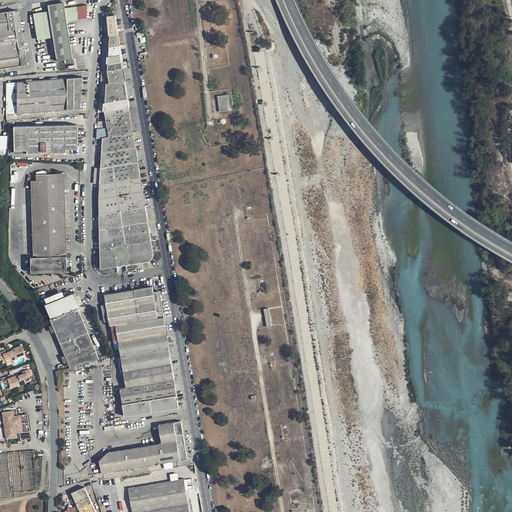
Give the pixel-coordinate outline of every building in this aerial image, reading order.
[(64,3),(48,5),(49,10),(53,37),(57,61),(72,59),(67,21),(78,19),(77,7),(65,9),(64,3)] [(87,5),(77,7),(78,19),(87,18),(87,5)] [(49,10),(33,13),(38,39),(53,37),(49,10)] [(17,11),(0,13),(0,68),(25,65),(25,64),(27,63),(19,11),(17,12),(17,11)] [(119,46),(117,35),(111,36),(110,47),(119,46)] [(122,62),(119,46),(110,47),(109,64),(122,62)] [(123,69),(122,62),(109,64),(108,71),(123,69)] [(125,81),(123,69),(108,71),(110,83),(125,81)] [(82,77),(18,82),(18,113),(80,108),(82,77)] [(128,99),(125,81),(110,83),(107,84),(106,93),(106,103),(128,99)] [(228,96),(218,96),(219,111),(229,111),(228,96)] [(129,107),(128,99),(106,103),(105,112),(129,107)] [(132,124),(129,107),(105,112),(107,121),(108,128),(132,124)] [(107,121),(98,122),(98,130),(108,128),(107,121)] [(134,133),(132,124),(108,128),(109,137),(134,133)] [(14,127),(14,150),(27,150),(27,153),(66,152),(66,149),(78,149),(78,125),(14,127)] [(109,137),(108,128),(98,130),(97,139),(103,138),(109,137)] [(136,148),(134,133),(109,137),(103,138),(102,153),(136,148)] [(138,162),(136,148),(102,153),(101,168),(138,162)] [(141,178),(138,162),(101,168),(100,184),(141,178)] [(37,180),(37,251),(37,255),(60,255),(61,241),(61,227),(59,173),(36,174),(37,180)] [(146,206),(141,178),(100,184),(99,199),(99,214),(146,206)] [(148,222),(146,206),(99,214),(100,230),(148,222)] [(101,269),(117,266),(114,247),(151,241),(148,222),(100,230),(101,269)] [(154,256),(151,241),(114,247),(117,266),(150,261),(154,256)] [(37,255),(33,255),(29,255),(30,270),(67,270),(67,263),(66,255),(60,255),(37,255)] [(153,287),(105,295),(110,326),(112,326),(114,341),(118,341),(126,387),(120,389),(125,416),(179,408),(178,400),(176,400),(175,396),(177,396),(160,291),(154,292),(153,287)] [(80,306),(75,292),(45,304),(51,318),(80,306)] [(50,319),(70,367),(98,359),(78,308),(50,319)] [(14,349),(14,350),(15,351),(12,352),(11,351),(6,353),(5,351),(0,352),(0,356),(1,360),(9,357),(11,361),(18,359),(17,357),(25,354),(21,346),(14,349)] [(23,374),(19,376),(19,377),(16,378),(16,377),(15,376),(8,379),(11,388),(19,385),(19,386),(26,383),(24,378),(32,375),(30,369),(23,372),(23,374)] [(14,409),(1,411),(4,440),(18,438),(18,433),(29,432),(28,415),(15,416),(14,409)] [(99,460),(101,473),(180,460),(180,459),(187,458),(181,422),(159,425),(162,443),(108,452),(99,460)] [(189,511),(184,479),(128,488),(131,511),(189,511)] [(72,492),(81,511),(95,511),(85,487),(72,492)]
